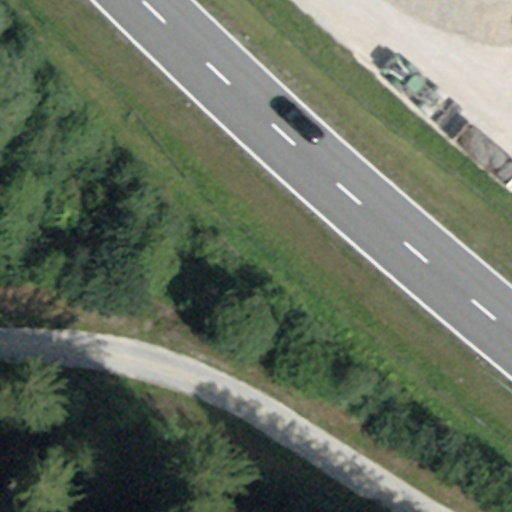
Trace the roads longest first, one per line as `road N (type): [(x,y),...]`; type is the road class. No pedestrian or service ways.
road 1 (primary): [(511,323),(155,0)]
road 2 (track): [(426,511),(156,359),(0,331)]
